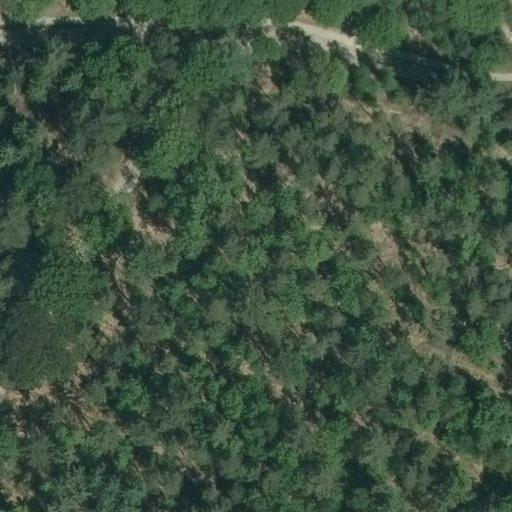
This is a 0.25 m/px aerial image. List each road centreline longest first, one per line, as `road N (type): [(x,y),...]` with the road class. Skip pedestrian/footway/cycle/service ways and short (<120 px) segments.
road 1 (track): [(511,101),(290,39),(0,37)]
road 2 (track): [(0,353),(214,22)]
